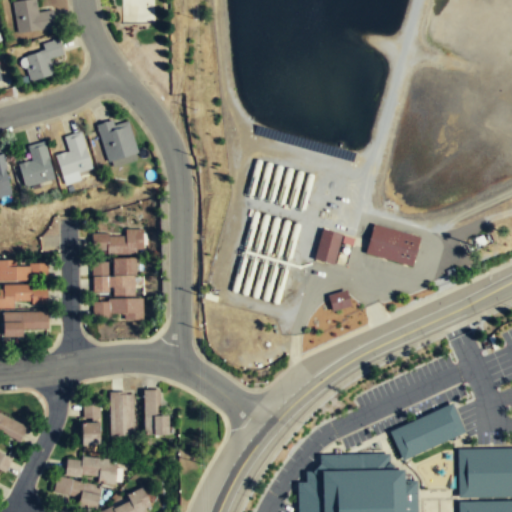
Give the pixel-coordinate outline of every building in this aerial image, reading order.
[(8,0),(33,0),(35,12),(50,9),(53,26),(14,32),(8,0)] [(55,38),(39,43),(41,49),(23,55),(27,65),(22,67),(27,81),(51,73),(46,59),(61,54),(55,38)] [(109,120),(93,124),(105,161),(108,160),(110,167),(134,159),(132,153),(135,152),(134,148),(125,120),(110,125),(109,120)] [(77,130),(61,135),(65,150),(52,154),(61,184),(77,179),(75,172),(89,167),(77,130)] [(24,145),(28,159),(15,163),(21,186),(51,178),(41,141),(24,145)] [(0,196),(11,195),(2,154),(0,154),(0,196)] [(418,236),(370,226),(363,256),(411,266),(418,236)] [(91,254),(141,255),(142,229),(122,229),(121,235),(91,235),(91,254)] [(313,260),(331,265),(339,235),(321,230),(313,260)] [(91,260),(91,295),(134,296),(134,261),(91,260)] [(0,262),(0,281),(47,281),(47,262),(0,262)] [(0,305),(46,305),(46,286),(0,286),(0,305)] [(326,294),(331,310),(349,305),(345,289),(326,294)] [(92,320),(142,319),(142,300),(91,301),(92,320)] [(45,329),(45,313),(1,313),(1,339),(21,339),(21,329),(45,329)] [(166,413),(159,413),(158,387),(142,388),(142,433),(167,432),(166,413)] [(107,390),(108,434),(132,433),(132,392),(124,392),(124,390),(107,390)] [(82,401),(82,420),(79,421),(80,444),(97,443),(97,420),(99,420),(99,401),(82,401)] [(450,403),(463,432),(401,460),(388,431),(450,403)] [(0,431),(17,440),(25,425),(0,412),(0,431)] [(511,496),(511,447),(455,449),(457,498),(511,496)] [(0,451),(10,457),(3,471),(0,469),(0,451)] [(415,511),(415,479),(402,480),(402,469),(393,469),(388,462),(387,453),(318,454),(319,464),(312,471),(304,471),(305,482),(296,482),(296,511),(415,511)] [(65,457),(63,474),(79,476),(80,473),(97,475),(96,482),(114,483),(115,463),(109,463),(110,458),(80,455),(80,459),(65,457)] [(94,508),(100,485),(55,474),(52,490),(77,496),(76,503),(94,508)] [(128,499),(112,507),(110,504),(97,511),(143,511),(146,511),(143,507),(150,504),(141,485),(125,493),(128,499)] [(457,511),(511,511),(511,500),(457,502),(457,511)]
